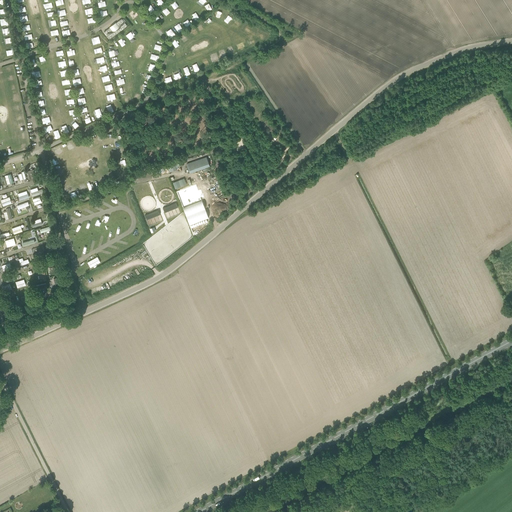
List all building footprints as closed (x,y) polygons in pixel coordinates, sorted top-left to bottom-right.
[(173,0),(169,3),(174,9),(178,6),(173,0)] [(121,18),(116,23),(110,28),(109,27),(104,32),(109,39),(127,26),(121,18)] [(36,68),(38,61),(31,59),(29,66),(36,68)] [(177,71),(172,73),(175,80),(180,78),(177,71)] [(164,77),(167,84),(172,81),(169,74),(164,77)] [(71,118),(68,122),(74,127),(77,123),(71,118)] [(190,173),(209,166),(206,157),(187,164),(190,173)] [(167,165),(169,171),(178,168),(176,162),(167,165)] [(4,174),(6,183),(12,183),(11,173),(4,174)] [(173,182),(175,189),(186,185),(184,178),(173,182)] [(91,189),(95,187),(92,180),(87,182),(91,189)] [(26,190),(17,193),(19,200),(28,197),(26,190)] [(0,199),(0,200),(2,206),(11,202),(8,196),(0,199)] [(15,205),(18,213),(21,212),(19,208),(28,205),(27,201),(15,205)] [(165,212),(177,207),(176,202),(163,208),(165,212)] [(145,215),(146,220),(159,214),(158,210),(145,215)] [(31,224),(32,228),(42,224),(40,218),(32,221),(33,223),(31,224)] [(20,225),(11,227),(13,234),(22,231),(20,225)] [(24,239),(36,236),(34,230),(22,233),(24,239)] [(13,237),(4,240),(6,247),(15,244),(13,237)] [(87,262),(90,268),(100,262),(97,257),(87,262)] [(42,280),(46,280),(44,268),(38,269),(38,277),(42,276),(42,280)]
